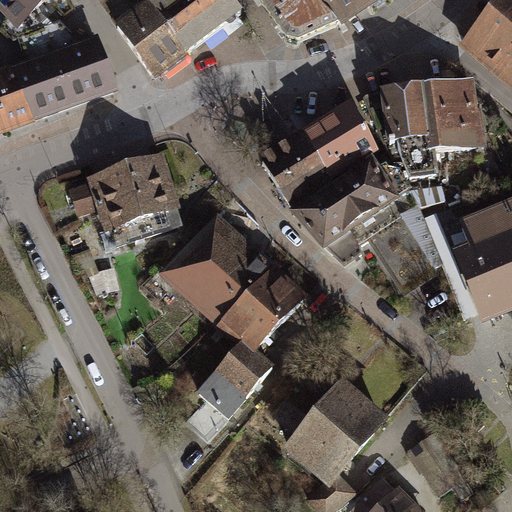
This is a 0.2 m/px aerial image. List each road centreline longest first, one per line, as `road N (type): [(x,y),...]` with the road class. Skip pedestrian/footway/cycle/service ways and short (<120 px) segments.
road 1 (residential): [(454,374),(282,238),(191,134),(148,114)]
road 2 (residential): [(170,511),(4,173)]
road 3 (residential): [(148,114),(215,85),(306,77),(371,58),(432,27)]
road 4 (residential): [(4,173),(148,114)]
road 5 (residential): [(80,0),(148,114)]
